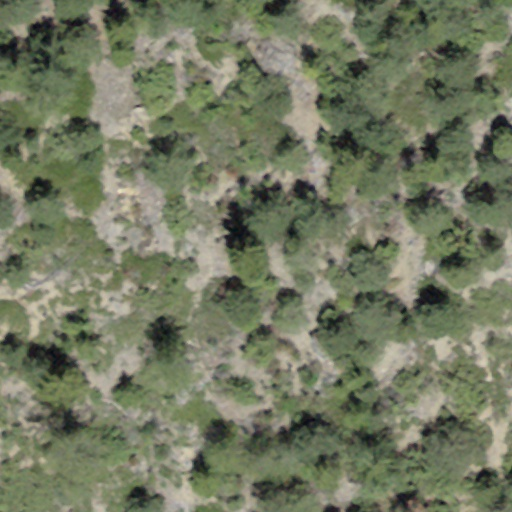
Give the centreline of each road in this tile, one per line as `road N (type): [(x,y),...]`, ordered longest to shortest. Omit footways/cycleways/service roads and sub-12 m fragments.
road 1 (motorway): [(511,166),(0,281)]
road 2 (motorway): [(253,511),(511,459)]
